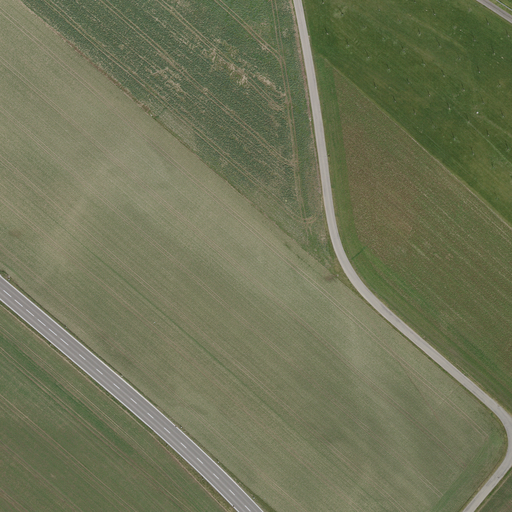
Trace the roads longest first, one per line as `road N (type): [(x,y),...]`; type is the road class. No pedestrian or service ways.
road 1 (unclassified): [(511,423),(360,289),(334,233),(298,0)]
road 2 (secondary): [(0,286),(250,511)]
